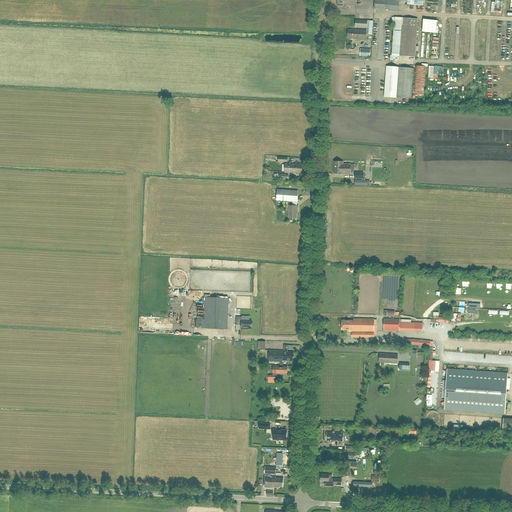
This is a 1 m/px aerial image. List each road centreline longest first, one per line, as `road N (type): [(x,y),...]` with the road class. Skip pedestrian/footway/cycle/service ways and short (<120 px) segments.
road 1 (unclassified): [(303,502),(323,0)]
road 2 (unclassified): [(303,502),(0,487)]
road 3 (unclassified): [(496,511),(303,502)]
